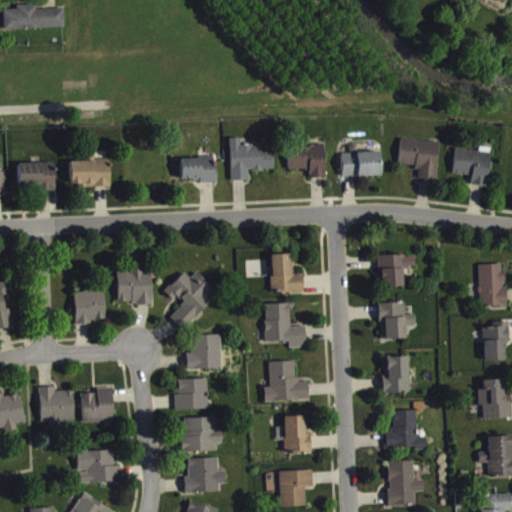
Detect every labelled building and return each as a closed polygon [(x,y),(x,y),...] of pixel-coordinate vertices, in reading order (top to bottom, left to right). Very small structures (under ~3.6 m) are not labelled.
[(38,15),(38,10),(17,10),(17,15),(4,15),(5,35),(66,33),(66,14),(38,15)] [(233,187),(250,186),(250,176),(275,175),(274,157),(263,158),(262,150),(242,151),(241,144),(231,144),(233,187)] [(420,172),(420,184),(438,185),(440,147),(401,145),(400,171),(420,172)] [(290,175),(310,175),(311,183),(326,183),(325,150),(289,151),(290,175)] [(454,179),(472,181),(472,191),(488,192),(491,157),(455,155),(454,179)] [(381,157),(343,159),(343,182),(381,181),(381,157)] [(181,163),(182,187),(217,186),(217,163),(181,163)] [(71,166),(72,192),(111,192),(111,165),(71,166)] [(20,194),(56,193),(55,168),(19,169),(20,194)] [(271,260),(272,298),(304,297),(304,279),(294,280),(293,260),(271,260)] [(380,262),(381,293),(404,292),(404,272),(416,272),(415,261),(380,262)] [(507,312),(505,269),(481,270),(482,312),(507,312)] [(119,309),(153,308),(152,275),(118,276),(119,309)] [(218,303),(195,280),(191,284),(185,278),(167,295),(183,311),(171,323),(185,336),(218,303)] [(0,289),(0,333),(12,331),(6,302),(8,301),(6,288),(0,289)] [(77,330),(93,330),(93,325),(107,325),(106,297),(76,298),(77,330)] [(416,319),(407,320),(406,308),(380,309),(381,344),(407,344),(407,332),(416,332),(416,319)] [(267,348),(290,347),(290,354),(307,353),(307,332),(292,332),(291,309),(265,310),(267,348)] [(486,366),(507,366),(506,347),(510,347),(510,327),(494,328),(494,332),(485,333),(486,366)] [(187,359),(188,375),(223,374),(222,340),(191,341),(192,359),(187,359)] [(385,363),(386,399),(411,398),(410,362),(385,363)] [(310,387),(297,387),(297,367),(271,367),(271,393),(266,393),(266,407),(310,406),(310,387)] [(180,400),(176,400),(176,415),(210,414),(209,384),(179,385),(180,400)] [(485,425),(511,423),(511,407),(505,408),(504,385),(484,385),(485,395),(479,395),(480,412),(484,412),(485,425)] [(75,396),(57,397),(57,392),(41,393),(42,428),(51,428),(51,433),(62,433),(62,427),(76,427),(75,396)] [(84,428),(115,427),(114,393),(98,394),(98,399),(83,399),(84,428)] [(0,401),(0,437),(19,432),(19,430),(27,428),(19,397),(0,401)] [(395,416),(395,435),(386,436),(387,454),(416,453),(416,456),(428,455),(428,442),(419,442),(418,415),(395,416)] [(312,457),(312,439),(306,439),(306,421),(285,422),(286,458),(312,457)] [(217,456),(217,449),(224,449),(223,436),(217,436),(216,423),(186,424),(187,457),(217,456)] [(511,441),(488,442),(489,457),(480,457),(481,469),(489,469),(489,483),(511,482),(511,441)] [(122,471),(115,471),(115,456),(79,456),(80,489),(123,488),(122,471)] [(189,464),(189,483),(185,483),(186,498),(220,497),(220,490),(227,489),(226,476),(219,477),(219,463),(189,464)] [(417,511),(416,497),(425,497),(425,485),(416,486),(415,466),(389,467),(391,511),(417,511)] [(281,511),(305,511),(307,511),(307,492),(315,492),(314,476),(281,477),(281,511)] [(106,511),(84,499),(75,511),(106,511)] [(511,511),(511,499),(482,500),(481,511),(511,511)]
